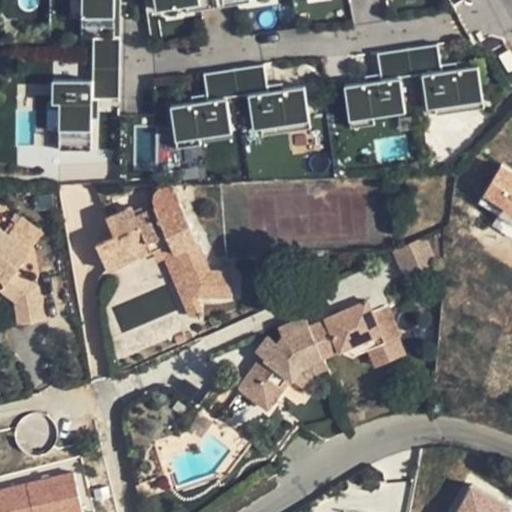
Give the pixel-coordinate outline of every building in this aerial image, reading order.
[(115,19),(115,0),(81,0),(82,19),(115,19)] [(154,0),(157,18),(218,8),(216,0),(154,0)] [(93,38),(94,69),(120,68),(119,38),(93,38)] [(408,50),(413,77),(423,76),(441,73),(437,45),(408,50)] [(378,55),(383,82),(401,79),(413,77),(408,50),(378,55)] [(441,73),(423,76),(428,108),(484,100),(479,67),(441,73)] [(94,83),(94,99),(120,99),(120,68),(94,69),(94,83)] [(234,72),(239,99),(249,98),(267,95),(263,68),(234,72)] [(204,77),(209,104),(227,101),(239,99),(234,72),(204,77)] [(383,82),(345,88),(350,120),(406,112),(401,79),(383,82)] [(94,99),(94,83),(50,83),(50,109),(59,109),(59,151),(89,151),(90,99),(94,99)] [(267,95),(249,98),(254,131),(310,122),(305,89),(267,95)] [(209,104),(171,110),(176,142),(232,134),(227,101),(209,104)] [(511,177),(501,171),(483,201),(511,217),(511,177)] [(108,268),(150,251),(170,242),(181,265),(183,264),(192,281),(190,283),(195,293),(197,293),(231,293),(231,270),(211,269),(179,204),(180,201),(180,195),(178,190),(173,186),(167,184),(161,187),(156,192),(155,199),(157,205),(137,214),(133,205),(106,217),(115,235),(97,242),(108,268)] [(33,253),(0,228),(0,279),(9,286),(3,294),(16,302),(19,325),(44,320),(37,288),(19,273),(33,253)] [(426,240),(395,252),(406,282),(438,270),(426,240)] [(206,313),(197,293),(195,293),(190,283),(192,281),(183,264),(181,265),(170,242),(150,251),(154,260),(163,256),(190,312),(206,313)] [(0,291),(3,294),(9,286),(0,279),(0,291)] [(366,294),(367,297),(373,308),(388,302),(382,288),(366,294)] [(401,332),(388,302),(373,308),(367,297),(310,322),(321,345),(336,339),(341,348),(348,344),(352,353),(366,347),(396,334),(401,332)] [(321,345),(310,322),(285,334),(281,339),(269,355),(265,353),(249,368),(254,373),(278,392),(292,375),(294,378),(307,361),(324,353),(321,345)] [(186,338),(183,330),(174,334),(177,342),(186,338)] [(281,339),(272,332),(259,348),(265,353),(269,355),(281,339)] [(403,351),(396,334),(366,347),(373,363),(403,351)] [(325,355),(341,348),(336,339),(321,345),(324,353),(325,355)] [(278,392),(254,373),(219,415),(242,434),(254,420),(283,444),(306,415),(278,392)] [(0,419),(0,443),(16,440),(15,429),(18,423),(16,416),(0,419)] [(0,443),(0,472),(27,466),(24,450),(20,446),(16,440),(0,443)] [(85,511),(80,470),(0,482),(0,511),(85,511)] [(511,511),(511,508),(471,488),(458,511),(511,511)]
